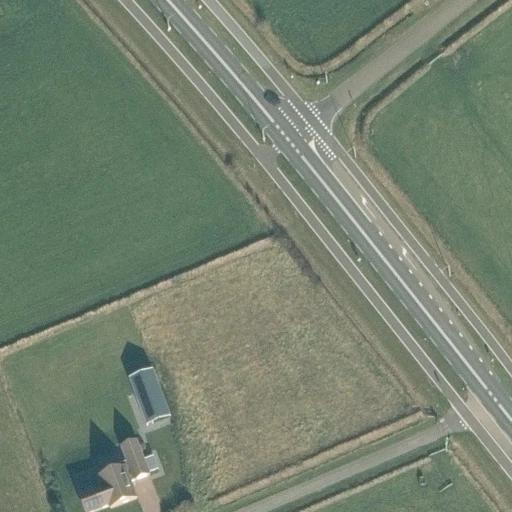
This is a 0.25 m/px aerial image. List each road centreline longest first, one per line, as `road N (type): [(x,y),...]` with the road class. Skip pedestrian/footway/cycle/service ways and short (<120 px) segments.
road 1 (secondary): [(511,423),(295,142)]
road 2 (unclassified): [(295,142),(465,0)]
road 3 (secondary): [(295,142),(164,0)]
